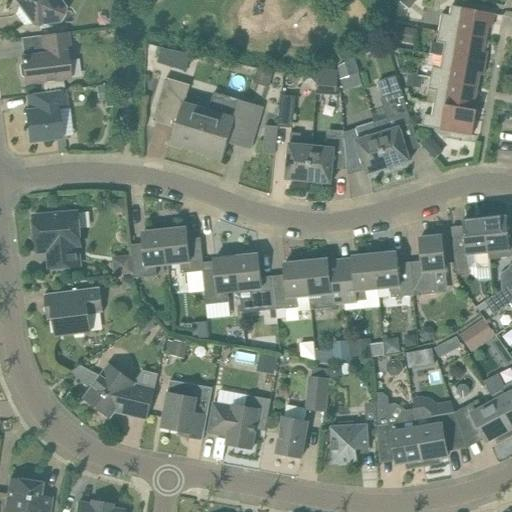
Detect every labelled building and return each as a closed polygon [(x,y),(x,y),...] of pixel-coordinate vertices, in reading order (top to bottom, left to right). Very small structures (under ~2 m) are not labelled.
[(15,0),(20,5),(16,13),(24,24),(33,23),(34,25),(61,21),(66,7),(60,0),(15,0)] [(400,0),(410,9),(417,0),(400,0)] [(440,28),(487,36),(488,27),(492,27),(494,13),(452,5),(450,14),(442,13),(440,28)] [(419,29),(402,26),(400,40),(416,43),(419,29)] [(484,50),(487,36),(440,28),(438,41),(445,43),(443,54),(486,61),(488,51),(484,50)] [(72,59),(68,33),(41,36),(43,53),(22,56),(22,62),(20,65),(21,75),(24,77),(25,84),(43,81),(44,92),(65,89),(63,79),(70,78),(68,60),(72,59)] [(424,77),(431,78),(431,77),(478,85),(480,74),(484,75),(486,61),(443,54),(441,68),(433,66),(433,65),(422,63),(420,76),(424,77)] [(338,69),(339,73),(342,80),(344,89),(363,84),(354,60),(337,66),(338,69)] [(273,72),(258,68),(254,82),(270,86),(273,72)] [(337,95),(339,73),(338,69),(319,68),(317,94),(337,95)] [(422,88),(424,77),(420,76),(408,74),(406,85),(422,88)] [(388,119),(375,122),(389,167),(411,160),(400,126),(412,122),(397,75),(378,81),(384,97),(381,98),(388,119)] [(476,98),(478,85),(431,77),(431,78),(429,89),(437,90),(435,103),(477,110),(479,98),(476,98)] [(209,109),(184,102),(189,85),(167,78),(157,112),(179,119),(171,144),(223,159),(228,142),(229,143),(229,141),(230,135),(252,142),(250,148),(248,147),(248,148),(251,149),(264,106),(215,92),(209,109)] [(113,98),(114,83),(105,84),(97,85),(99,99),(113,98)] [(67,106),(65,89),(44,92),(28,94),(30,110),(26,110),(30,141),(57,138),(61,137),(58,108),(67,106)] [(293,128),(296,96),(281,94),(279,126),(293,128)] [(477,110),(435,103),(433,115),(425,114),(423,125),(473,134),(477,110)] [(367,174),(389,167),(375,122),(364,126),(344,132),(348,169),(364,164),(367,174)] [(275,154),(278,126),(266,125),(263,153),(275,154)] [(309,181),(313,145),(301,144),(302,133),(291,132),(290,143),(286,179),(309,181)] [(447,150),(432,135),(422,145),(437,160),(447,150)] [(309,181),(332,183),(335,147),(336,137),(327,136),(326,146),(313,145),(309,181)] [(64,137),(61,137),(57,138),(59,153),(66,152),(64,137)] [(114,200),(115,212),(125,211),(124,199),(114,200)] [(81,245),(78,211),(34,215),(37,249),(48,248),(50,268),(80,265),(78,245),(81,245)] [(485,217),(490,258),(510,257),(511,255),(511,223),(508,224),(507,215),(485,217)] [(490,258),(485,217),(463,219),(464,225),(451,226),(455,271),(469,270),(478,279),(490,278),(490,264),(490,258)] [(187,228),(165,230),(168,263),(181,262),(182,273),(203,271),(204,270),(204,271),(205,271),(201,237),(188,238),(187,228)] [(156,264),(168,263),(165,230),(143,232),(144,243),(131,244),(135,276),(135,278),(157,275),(156,264)] [(422,256),(410,257),(414,295),(436,293),(434,270),(446,269),(443,235),(420,238),(422,256)] [(397,252),(375,254),(378,288),(390,287),(392,297),(414,295),(410,257),(398,259),(397,252)] [(277,309),(274,276),(261,277),(259,254),(237,256),(240,290),(254,289),(255,303),(264,302),(265,310),(271,309),(277,309)] [(342,269),(346,303),(359,302),(358,301),(367,300),(366,289),(378,288),(375,254),(353,256),(354,267),(342,269)] [(204,270),(203,271),(207,304),(229,302),(228,291),(240,290),(237,256),(215,259),(216,269),(205,271),(204,271),(204,270)] [(329,259),(307,261),(312,309),(337,307),(337,304),(346,303),(342,269),(330,270),(329,259)] [(286,274),(274,276),(277,309),(299,307),(299,313),(311,311),(311,309),(312,309),(307,261),(285,263),(286,274)] [(136,288),(135,278),(135,276),(123,277),(124,289),(136,288)] [(511,303),(511,290),(509,285),(485,301),(495,314),(511,303)] [(100,286),(45,293),(47,312),(53,311),(56,336),(91,331),(89,314),(103,312),(100,286)] [(170,325),(172,320),(169,315),(164,316),(162,320),(165,325),(170,325)] [(157,322),(152,317),(140,326),(148,334),(157,322)] [(204,321),(193,322),(194,334),(205,333),(204,321)] [(435,332),(431,326),(423,326),(419,334),(425,340),(432,339),(435,332)] [(470,350),(478,345),(467,328),(459,334),(470,350)] [(417,345),(415,334),(404,336),(407,347),(417,345)] [(400,336),(385,338),(387,354),(402,352),(400,336)] [(349,341),(350,346),(352,359),(373,356),(372,345),(371,338),(349,341)] [(171,355),(185,358),(188,342),(175,339),(174,340),(168,339),(165,350),(172,352),(171,355)] [(315,341),(300,342),(300,343),(301,357),(317,360),(315,341)] [(440,358),(451,352),(446,342),(435,348),(440,358)] [(350,359),(349,343),(333,344),(334,360),(350,359)] [(425,349),(428,364),(435,363),(433,347),(425,349)] [(275,371),(278,356),(265,354),(262,369),(275,371)] [(403,363),(398,359),(391,359),(386,365),(386,371),(392,376),(399,375),(404,370),(403,363)] [(110,364),(102,376),(80,365),(69,372),(92,389),(85,398),(110,416),(118,406),(124,410),(124,412),(148,418),(159,373),(144,370),(135,382),(110,364)] [(331,377),(336,378),(341,376),(342,371),(340,367),(335,365),(331,367),(329,372),(331,377)] [(484,381),(495,400),(511,432),(511,381),(505,385),(499,373),(484,381)] [(329,378),(328,378),(312,376),(309,376),(305,408),(305,409),(307,409),(326,411),(329,378)] [(213,387),(170,379),(162,427),(187,431),(186,436),(204,439),(208,414),(213,387)] [(378,401),(376,401),(377,411),(377,420),(380,454),(395,451),(397,464),(408,462),(409,466),(424,463),(414,408),(404,410),(399,418),(399,421),(391,423),(389,397),(383,392),(377,392),(378,401)] [(234,406),(214,403),(209,432),(224,434),(225,432),(229,432),(227,444),(253,448),(256,428),(266,430),(271,399),(248,395),(246,406),(234,404),(234,406)] [(455,411),(465,439),(482,430),(487,441),(497,436),(499,440),(511,433),(511,432),(495,400),(483,407),(478,399),(455,411)] [(308,421),(305,420),(307,409),(305,409),(305,408),(287,405),(285,417),(284,417),(277,453),(302,457),(308,421)] [(424,406),(414,408),(424,463),(438,461),(438,457),(449,455),(446,442),(465,439),(455,411),(432,415),(432,412),(424,406)] [(377,420),(377,411),(366,411),(367,420),(377,420)] [(368,424),(332,426),(334,463),(358,462),(357,449),(369,448),(368,424)] [(42,482),(10,477),(4,511),(49,511),(52,496),(40,494),(42,482)] [(91,504),(78,502),(76,511),(123,511),(124,510),(111,508),(111,504),(92,500),(91,504)]
